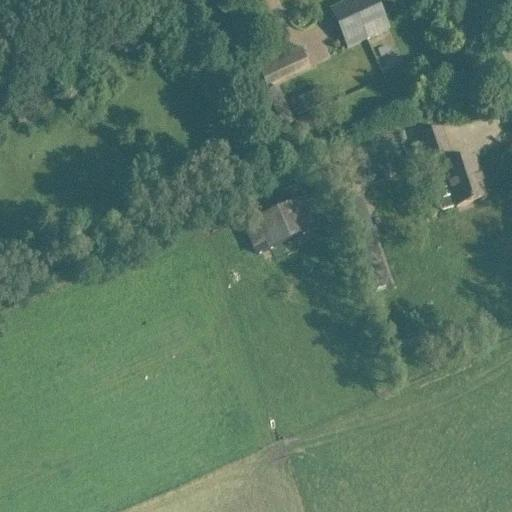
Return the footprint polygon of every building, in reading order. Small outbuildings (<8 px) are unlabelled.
[(347,50),(366,41),(389,30),(375,0),(363,0),(331,15),(347,50)] [(266,87),(309,67),(301,49),(257,69),(266,87)] [(314,93),(291,104),(297,117),(320,106),(314,93)] [(417,166),(427,162),(428,164),(439,160),(455,209),(486,199),(473,160),(451,168),(447,157),(449,157),(440,130),(419,137),(421,143),(411,146),(417,166)] [(317,230),(304,200),(243,227),(256,257),(317,230)] [(360,202),(341,208),(347,227),(351,226),(353,234),(365,231),(362,222),(366,221),(360,202)]
